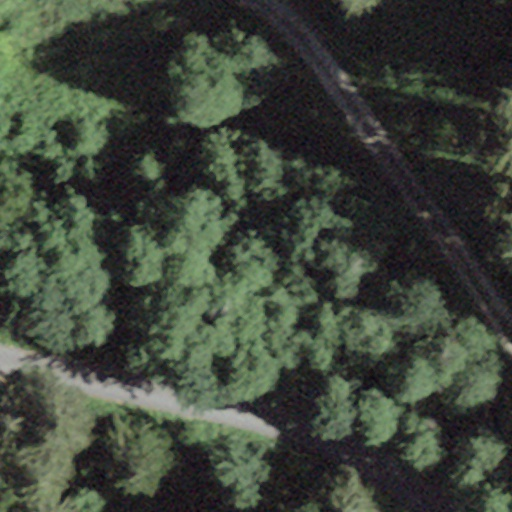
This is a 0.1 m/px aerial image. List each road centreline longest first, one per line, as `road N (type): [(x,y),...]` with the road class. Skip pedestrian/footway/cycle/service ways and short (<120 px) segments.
road 1 (unclassified): [(441,511),(299,428),(0,362)]
road 2 (track): [(511,337),(354,111),(282,37),(263,0)]
